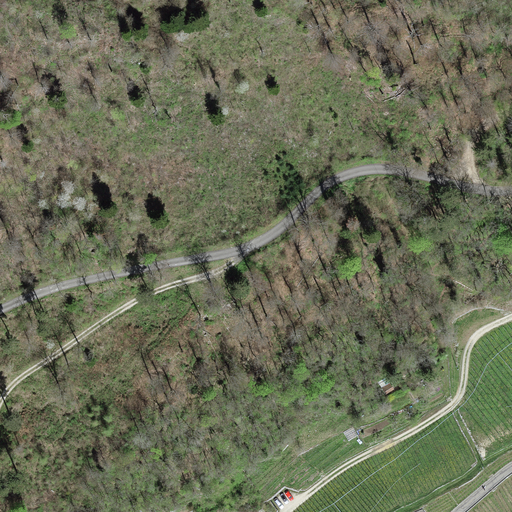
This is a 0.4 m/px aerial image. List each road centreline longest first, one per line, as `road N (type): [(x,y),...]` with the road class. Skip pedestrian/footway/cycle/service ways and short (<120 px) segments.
road 1 (residential): [(511,188),(377,168),(348,173),(243,250),(73,283),(0,310)]
road 2 (track): [(511,315),(474,336),(460,396),(442,412),(352,462),(287,511)]
road 3 (track): [(243,250),(213,274),(137,299),(24,374),(0,399)]
